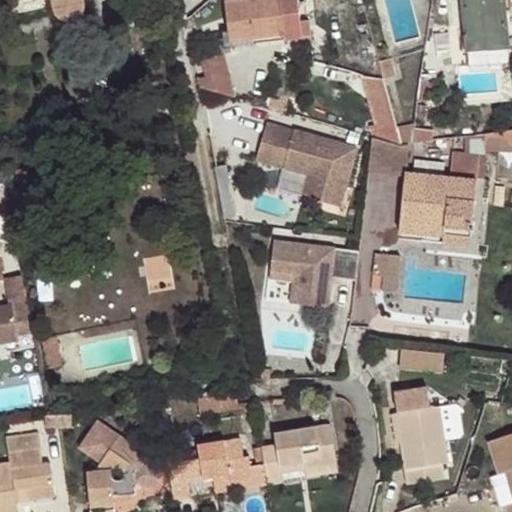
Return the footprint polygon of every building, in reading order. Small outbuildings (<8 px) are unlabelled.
[(0,0),(0,8),(5,8),(8,20),(54,11),(56,17),(60,21),(66,24),(75,22),(82,17),(84,12),(84,7),(82,0),(0,0)] [(285,41),(312,38),(311,22),(300,22),(296,0),(224,0),(230,42),(284,36),(285,41)] [(509,65),(503,0),(463,0),(469,69),(509,65)] [(193,63),(200,89),(234,99),(222,55),(193,63)] [(391,59),(379,62),(384,82),(394,79),(391,59)] [(370,102),(381,141),(395,145),(400,146),(396,128),(387,97),(370,102)] [(166,112),(163,101),(146,107),(149,117),(166,112)] [(414,125),(396,128),(400,146),(410,145),(412,145),(414,128),(414,125)] [(341,209),(358,150),(295,132),(295,133),(268,126),(257,161),(285,170),(288,161),(318,170),(309,199),(341,209)] [(414,128),(412,145),(434,141),(434,131),(414,128)] [(511,131),(484,136),(485,152),(511,153),(511,131)] [(374,139),(370,170),(406,174),(410,145),(400,146),(395,145),(381,141),(374,139)] [(442,245),(470,248),(479,157),(453,155),(450,179),(406,174),(401,221),(421,223),(420,236),(443,238),(442,245)] [(288,161),(285,170),(309,177),(303,198),(309,199),(318,170),(288,161)] [(419,243),(442,245),(443,238),(420,236),(419,243)] [(356,282),(360,251),(274,241),(270,271),(301,274),(297,304),(327,308),(331,278),(356,282)] [(400,257),(376,254),(374,275),(385,276),(383,291),(397,293),(400,257)] [(372,291),(383,291),(385,276),(374,275),(372,291)] [(34,331),(28,301),(0,307),(0,336),(2,336),(3,338),(19,335),(34,331)] [(0,343),(20,340),(19,335),(3,338),(2,336),(0,336),(0,343)] [(49,369),(63,367),(56,336),(43,339),(49,369)] [(443,374),(445,354),(401,350),(399,369),(443,374)] [(201,416),(218,413),(215,396),(198,399),(201,416)] [(439,407),(398,414),(402,445),(408,485),(444,480),(442,465),(448,464),(439,407)] [(402,445),(398,414),(391,415),(395,446),(402,445)] [(277,444),(262,447),(265,464),(268,484),(284,482),(282,475),(281,470),(304,467),(304,473),(338,466),(332,426),(275,436),(277,444)] [(18,511),(15,492),(54,486),(51,464),(42,466),(37,434),(6,437),(10,462),(0,463),(0,511),(18,511)] [(511,511),(511,435),(490,442),(500,476),(505,475),(511,492),(511,503),(507,505),(509,511),(511,511)] [(90,504),(136,500),(135,489),(137,485),(144,489),(153,488),(159,481),(159,470),(151,463),(143,461),(136,457),(140,450),(119,436),(95,472),(87,473),(90,504)] [(183,457),(167,460),(173,499),(191,496),(189,483),(212,477),(214,487),(254,480),(254,488),(268,486),(268,484),(265,464),(252,467),(250,457),(243,458),(241,439),(198,446),(200,459),(184,462),(183,457)] [(339,474),(338,466),(304,473),(307,479),(339,474)] [(281,470),(282,475),(304,472),(304,473),(304,467),(281,470)] [(254,480),(214,487),(215,495),(254,488),(254,480)]
